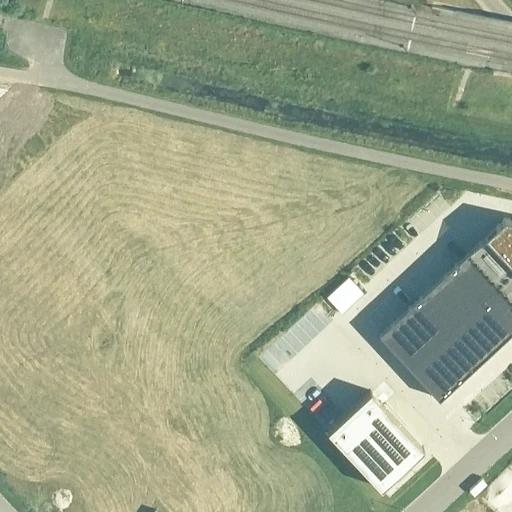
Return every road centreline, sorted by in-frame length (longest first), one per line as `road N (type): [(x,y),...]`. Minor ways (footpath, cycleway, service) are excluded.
road 1 (unknown): [(476,461),(359,341),(349,310),(362,289),(475,214)]
road 2 (unclassified): [(511,428),(421,511)]
